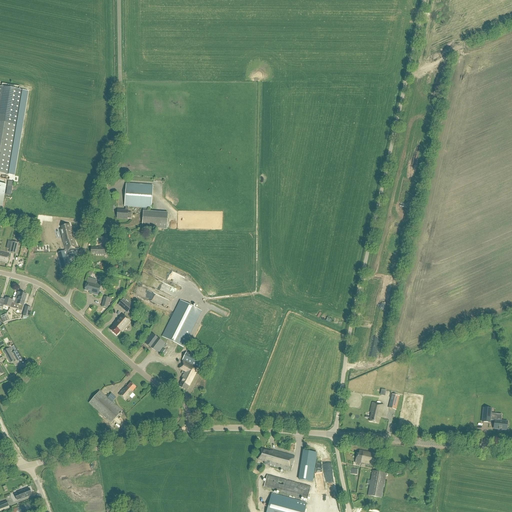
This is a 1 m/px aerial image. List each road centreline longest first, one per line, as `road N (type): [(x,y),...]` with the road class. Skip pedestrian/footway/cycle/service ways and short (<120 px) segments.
road 1 (unclassified): [(334,434),(424,0)]
road 2 (unclassified): [(64,304),(117,143),(118,0)]
road 3 (unclassified): [(188,429),(184,402),(64,304)]
road 4 (tertiary): [(511,451),(334,434)]
road 5 (tertiary): [(26,465),(188,429)]
road 6 (tertiary): [(334,434),(188,429)]
